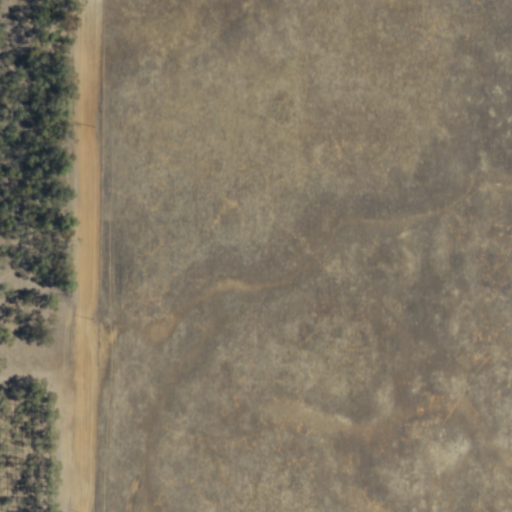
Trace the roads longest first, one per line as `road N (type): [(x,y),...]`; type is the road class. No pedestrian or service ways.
road 1 (track): [(0,377),(85,368),(85,0)]
road 2 (track): [(102,511),(113,346),(111,88)]
road 3 (track): [(79,511),(85,368)]
